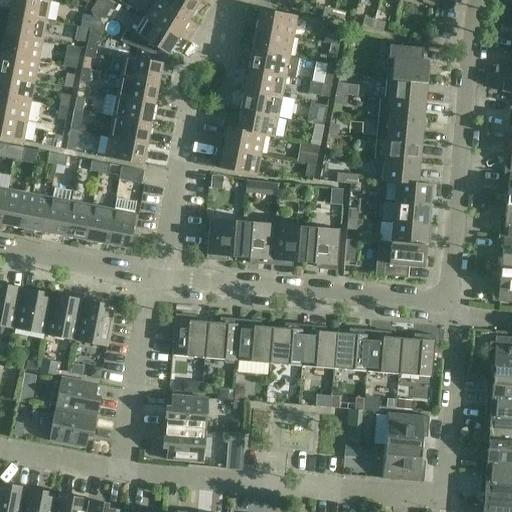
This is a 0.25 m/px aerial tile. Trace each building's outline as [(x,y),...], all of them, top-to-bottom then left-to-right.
[(10,0),(8,14),(46,21),(50,1),(44,0),(10,0)] [(111,4),(104,0),(96,0),(88,12),(101,20),(111,4)] [(178,37),(188,20),(156,0),(155,0),(145,17),(178,37)] [(156,0),(188,20),(199,2),(195,0),(156,0)] [(453,0),(443,0),(441,7),(451,9),(453,0)] [(332,20),(334,10),(324,8),(322,17),(332,20)] [(297,17),(259,10),(255,30),(293,37),(297,17)] [(334,10),(332,20),(342,22),(345,13),(334,10)] [(42,41),(46,21),(8,14),(4,34),(42,41)] [(81,28),(89,30),(91,17),(83,16),(81,28)] [(157,49),(167,55),(178,37),(145,17),(135,34),(126,29),(119,42),(153,55),(157,49)] [(371,30),(374,20),(363,18),(361,27),(371,30)] [(374,20),(371,30),(382,32),(384,23),(374,20)] [(509,35),(511,27),(501,25),(500,34),(509,35)] [(322,43),(336,45),(339,29),(325,27),(322,43)] [(89,30),(81,28),(78,40),(87,42),(89,30)] [(255,30),(251,50),(289,57),(293,37),(255,30)] [(4,34),(0,54),(38,62),(42,41),(4,34)] [(330,44),(327,56),(336,58),(338,46),(330,44)] [(386,79),(426,82),(428,61),(413,60),(414,48),(389,45),(386,79)] [(75,69),(78,56),(79,50),(66,47),(62,66),(75,69)] [(251,50),(247,70),(285,77),(294,79),(298,60),(288,58),(289,57),(251,50)] [(0,54),(0,56),(0,74),(34,82),(38,62),(0,54)] [(120,77),(157,84),(161,64),(124,56),(120,77)] [(322,84),(330,86),(333,74),(334,66),(326,65),(322,84)] [(504,75),(505,67),(495,66),(494,74),(503,75),(504,75)] [(81,70),(79,82),(87,84),(90,71),(81,70)] [(281,97),(285,77),(247,70),(244,90),(281,97)] [(0,74),(0,95),(30,102),(34,82),(0,74)] [(65,74),(63,87),(71,89),(73,76),(65,74)] [(511,76),(504,75),(503,75),(501,92),(511,93),(511,76)] [(153,104),(157,84),(120,77),(116,97),(153,104)] [(424,102),(426,82),(386,79),(384,99),(424,102)] [(335,93),(345,95),(347,85),(337,83),(335,93)] [(330,86),(322,84),(319,97),(328,98),(330,86)] [(277,117),(281,97),(244,90),(240,110),(277,117)] [(345,95),(335,93),(333,104),(343,106),(345,95)] [(0,95),(0,116),(26,122),(30,102),(0,95)] [(59,107),(68,109),(70,96),(62,95),(59,107)] [(73,110),(82,111),(84,99),(76,97),(73,110)] [(150,124),(153,104),(116,97),(112,117),(150,124)] [(422,123),(424,102),(384,99),(384,100),(379,99),(378,119),(422,123)] [(307,122),(323,125),(327,107),(315,105),(314,111),(309,110),(307,122)] [(68,109),(59,107),(57,119),(65,121),(68,109)] [(82,111),(73,110),(71,122),(79,124),(82,111)] [(240,110),(236,130),(264,135),(264,136),(273,138),(277,117),(240,110)] [(0,137),(22,142),(26,122),(0,116),(0,137)] [(146,144),(149,129),(150,124),(112,117),(108,137),(146,144)] [(420,143),(421,129),(422,123),(378,119),(376,139),(420,143)] [(327,134),(337,136),(339,125),(329,123),(327,134)] [(320,139),(322,129),(322,126),(314,125),(310,145),(319,147),(320,139)] [(260,156),(264,136),(264,135),(236,130),(227,128),(223,148),(260,156)] [(337,136),(327,134),(325,145),(335,146),(337,136)] [(54,135),(51,148),(60,149),(62,137),(54,135)] [(146,144),(108,137),(104,158),(142,165),(146,144)] [(68,138),(66,150),(74,152),(76,140),(68,138)] [(418,163),(420,143),(376,139),(374,159),(383,160),(418,163)] [(0,157),(12,160),(15,147),(0,144),(0,157)] [(15,147),(12,160),(22,162),(24,149),(15,147)] [(260,156),(223,148),(219,169),(256,176),(260,156)] [(306,164),(315,166),(317,154),(309,152),(306,164)] [(55,165),(57,155),(48,153),(46,163),(55,165)] [(57,155),(55,165),(65,167),(67,157),(57,155)] [(416,184),(416,183),(418,163),(383,160),(381,182),(395,183),(396,182),(416,184)] [(98,173),(100,163),(91,161),(89,171),(98,173)] [(100,163),(98,173),(107,175),(109,165),(100,163)] [(315,166),(306,164),(304,177),(312,178),(315,166)] [(121,167),(118,180),(141,184),(143,171),(121,167)] [(506,205),(511,205),(511,172),(504,172),(503,185),(507,185),(506,205)] [(346,184),(347,174),(337,173),(336,183),(346,184)] [(347,174),(346,184),(357,185),(358,175),(347,174)] [(252,182),(238,180),(237,189),(251,191),(252,182)] [(395,183),(394,203),(429,206),(431,185),(416,183),(416,184),(396,182),(395,183)] [(28,194),(7,190),(0,224),(21,228),(28,194)] [(49,198),(28,194),(21,228),(43,232),(49,198)] [(70,202),(49,198),(43,232),(64,236),(70,202)] [(92,206),(70,202),(64,236),(85,240),(92,206)] [(394,203),(392,223),(427,226),(429,206),(394,203)] [(511,237),(511,205),(506,205),(504,224),(499,223),(498,236),(511,237)] [(92,206),(85,240),(106,244),(113,210),(92,206)] [(347,219),(356,220),(357,209),(347,208),(347,219)] [(113,210),(106,244),(128,249),(135,215),(113,210)] [(239,258),(242,222),(209,219),(206,260),(208,260),(219,261),(220,256),(239,258)] [(356,220),(347,219),(346,230),(355,230),(356,220)] [(274,225),(242,222),(239,258),(258,259),(258,264),(271,265),(274,225)] [(392,223),(390,243),(425,247),(427,226),(392,223)] [(274,225),(271,265),(284,266),(284,261),(304,263),(307,227),(274,225)] [(307,227),(304,263),(323,265),(322,269),(334,270),(334,271),(336,271),(340,230),(307,227)] [(511,270),(511,237),(498,236),(497,249),(501,250),(500,269),(511,270)] [(345,241),(344,263),(355,263),(356,241),(345,241)] [(425,247),(390,243),(388,264),(383,264),(382,276),(407,278),(408,266),(423,268),(425,247)] [(511,270),(500,269),(498,288),(493,288),(492,299),(491,302),(511,303),(511,270)] [(0,326),(14,329),(21,289),(1,285),(0,290),(0,289),(0,326)] [(14,329),(44,335),(51,300),(40,298),(41,293),(21,289),(14,329)] [(75,341),(83,301),(63,297),(62,302),(51,300),(44,335),(75,341)] [(106,347),(112,315),(113,311),(102,309),(103,305),(83,301),(75,341),(106,347)] [(175,314),(171,356),(204,358),(207,322),(188,321),(189,316),(177,315),(175,314)] [(204,358),(237,361),(240,320),(227,319),(226,324),(207,322),(204,358)] [(237,361),(269,364),(272,328),(253,326),(253,321),(240,320),(237,361)] [(269,364),(301,366),(305,326),(291,325),(291,329),(272,328),(269,364)] [(301,366),(333,369),(336,333),(317,332),(318,327),(305,326),(301,366)] [(333,369),(366,372),(369,331),(356,330),(356,335),(336,333),(333,369)] [(366,372),(398,374),(401,339),(382,337),(382,332),(369,331),(366,372)] [(401,339),(398,374),(431,377),(434,336),(432,336),(420,335),(420,340),(401,339)] [(492,376),(511,377),(511,337),(495,337),(494,343),(489,342),(489,344),(489,356),(493,356),(492,376)] [(41,360),(38,374),(55,377),(58,362),(41,360)] [(27,361),(25,371),(37,374),(39,364),(27,361)] [(91,367),(90,377),(100,379),(102,369),(91,367)] [(511,409),(511,377),(492,376),(491,388),(486,387),(485,408),(511,409)] [(55,409),(95,417),(99,397),(94,396),(96,385),(61,378),(55,409)] [(234,389),(234,401),(243,401),(243,390),(234,389)] [(218,392),(218,399),(233,400),(233,391),(222,390),(218,392)] [(164,428),(204,431),(207,399),(171,396),(170,408),(165,407),(164,428)] [(387,396),(386,409),(395,410),(396,397),(387,396)] [(350,399),(349,409),(362,410),(363,400),(350,399)] [(511,442),(511,409),(485,408),(484,421),(489,421),(487,440),(511,442)] [(95,417),(55,409),(49,441),(84,448),(86,436),(91,437),(95,417)] [(384,446),(420,449),(422,430),(426,430),(428,419),(428,417),(387,413),(384,446)] [(229,419),(229,431),(240,432),(240,420),(229,419)] [(15,423),(12,436),(21,438),(24,424),(15,423)] [(204,431),(164,428),(162,448),(167,448),(166,460),(201,463),(204,431)] [(511,474),(511,442),(487,440),(486,459),(481,459),(480,472),(511,474)] [(345,443),(343,456),(356,457),(357,444),(345,443)] [(382,479),(423,483),(423,480),(422,480),(423,469),(419,468),(420,449),(384,446),(382,479)] [(511,507),(511,474),(480,472),(479,485),(484,486),(483,505),(511,507)] [(0,511),(21,511),(26,489),(6,485),(5,489),(0,488),(0,511)] [(21,511),(53,511),(55,499),(45,497),(46,492),(26,489),(21,511)] [(84,511),(87,500),(67,496),(66,501),(55,499),(53,511),(84,511)] [(87,500),(84,511),(117,511),(106,509),(107,504),(87,500)]
